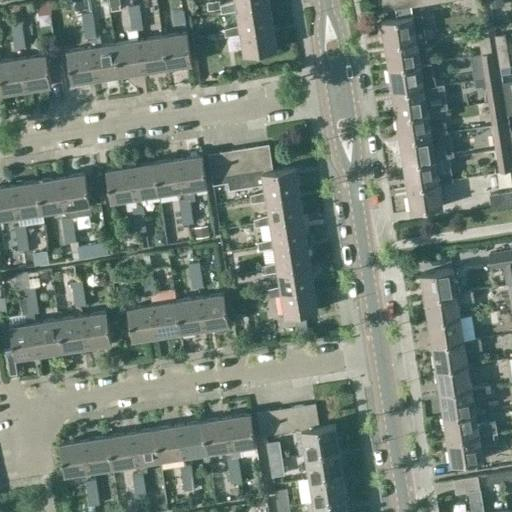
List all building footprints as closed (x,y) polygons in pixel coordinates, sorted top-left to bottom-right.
[(46,0),(35,0),(37,11),(47,10),(46,0)] [(273,23),(269,0),(264,0),(236,5),(235,0),(221,4),(222,12),(237,9),(239,24),(240,28),(273,23)] [(380,0),(382,8),(394,6),(393,0),(380,0)] [(130,14),(141,12),(139,3),(128,5),(130,14)] [(407,4),(395,6),(396,16),(381,19),(384,43),(415,38),(416,41),(426,39),(426,38),(434,37),(433,28),(416,31),(411,4),(407,4)] [(186,22),(184,9),(173,11),(175,24),(186,22)] [(83,21),(94,19),(92,11),(81,13),(83,21)] [(143,28),(141,12),(130,14),(132,30),(137,29),(143,28)] [(95,31),(94,19),(83,21),(84,33),(95,31)] [(12,32),(23,31),(22,23),(11,24),(12,32)] [(224,28),(224,31),(225,36),(240,33),(244,53),(277,47),(273,23),(240,28),(239,24),(224,28)] [(143,28),(137,29),(144,69),(167,66),(162,35),(145,38),(143,28)] [(120,73),(144,69),(137,29),(132,30),(134,40),(115,43),(120,73)] [(26,47),(23,31),(12,32),(14,48),(26,47)] [(162,35),(167,66),(191,62),(186,31),(162,35)] [(495,35),(497,51),(508,49),(505,33),(495,35)] [(97,77),(120,73),(115,43),(102,45),(100,35),(91,37),(92,46),(97,77)] [(479,38),(481,54),(492,52),(489,36),(479,38)] [(419,62),(416,41),(415,38),(384,43),(388,67),(419,62)] [(97,77),(92,46),(68,50),(73,81),(97,77)] [(508,49),(497,51),(500,67),(510,65),(508,49)] [(492,52),(481,54),(484,70),(494,68),(492,52)] [(46,54),(22,58),(26,88),(51,84),(46,54)] [(22,58),(0,61),(0,73),(3,92),(26,88),(22,58)] [(388,67),(392,91),(436,83),(435,75),(434,75),(432,60),(419,62),(388,67)] [(488,101),(500,99),(496,76),(484,77),(488,101)] [(511,80),(502,82),(505,98),(511,97),(511,80)] [(436,83),(392,91),(396,114),(427,109),(447,106),(445,94),(443,83),(436,83)] [(504,123),(500,99),(488,101),(492,125),(504,123)] [(427,109),(396,114),(399,138),(447,130),(446,121),(429,123),(427,109)] [(448,132),(447,130),(399,138),(403,162),(434,157),(434,158),(454,155),(451,131),(448,132)] [(494,132),(496,148),(507,147),(504,131),(494,132)] [(268,142),(256,144),(260,168),(272,166),(268,142)] [(244,146),(248,170),(260,168),(256,144),(244,146)] [(236,172),(246,171),(248,170),(244,146),(232,147),(236,172)] [(232,147),(220,149),(224,174),(236,172),(232,147)] [(507,147),(496,148),(499,164),(509,163),(507,147)] [(224,174),(220,149),(208,151),(212,176),(224,174)] [(177,156),(182,187),(184,198),(179,199),(180,210),(192,208),(190,200),(195,199),(193,185),(206,183),(201,153),(177,156)] [(177,156),(153,160),(158,191),(182,187),(177,156)] [(403,162),(407,185),(453,178),(452,171),(437,172),(434,158),(434,157),(403,162)] [(130,164),(135,195),(158,191),(153,160),(130,164)] [(110,199),(135,195),(130,164),(105,168),(110,199)] [(236,172),(224,174),(212,176),(213,184),(228,181),(229,189),(263,183),(264,188),(265,194),(298,188),(294,165),(272,168),(272,166),(260,168),(248,170),(246,171),(236,172)] [(499,188),(511,185),(511,184),(510,170),(497,172),(499,188)] [(85,171),(60,175),(65,206),(67,216),(61,217),(63,228),(74,226),(73,216),(92,213),(85,171)] [(60,175),(37,179),(42,210),(65,206),(60,175)] [(453,178),(407,185),(411,210),(442,205),(438,182),(453,180),(453,178)] [(37,179),(13,183),(18,214),(20,224),(15,225),(16,235),(27,234),(26,224),(29,223),(27,212),(42,210),(37,179)] [(0,216),(18,214),(13,183),(0,185),(0,216)] [(269,217),(302,212),(298,188),(265,194),(264,188),(249,192),(251,199),(265,197),(268,212),(269,217)] [(511,190),(489,194),(491,208),(511,204),(511,190)] [(133,217),(144,216),(143,204),(132,206),(133,217)] [(192,208),(180,210),(183,224),(194,222),(192,208)] [(306,236),(302,212),(269,217),(268,212),(253,217),(254,224),(269,222),(272,236),(273,241),(306,236)] [(147,229),(144,216),(133,217),(135,231),(147,229)] [(74,226),(63,228),(65,243),(76,241),(74,226)] [(29,248),(27,234),(16,235),(18,250),(29,248)] [(276,265),(309,259),(306,236),(273,241),(272,236),(257,240),(258,247),(273,244),(275,260),(276,265)] [(43,245),(30,245),(30,260),(43,259),(43,245)] [(511,260),(511,254),(511,248),(488,251),(490,264),(511,260)] [(313,283),(309,259),(276,265),(275,260),(261,264),(262,271),(276,269),(279,284),(280,288),(313,283)] [(188,263),(190,275),(202,274),(200,261),(188,263)] [(420,271),(424,296),(466,289),(464,281),(454,283),(451,266),(420,271)] [(143,282),(155,281),(152,268),(141,270),(143,282)] [(202,274),(190,275),(192,288),(204,286),(202,274)] [(71,281),(73,294),(84,292),(83,279),(71,281)] [(157,293),(155,281),(143,282),(145,295),(157,293)] [(264,288),(265,291),(265,294),(280,292),(284,313),(317,308),(313,283),(280,288),(279,284),(264,288)] [(26,299),(37,297),(35,287),(24,288),(26,299)] [(466,291),(466,289),(424,296),(428,320),(459,315),(457,304),(475,301),(473,289),(466,291)] [(223,291),(198,294),(203,326),(227,322),(223,291)] [(84,292),(73,294),(75,306),(86,304),(84,292)] [(198,294),(174,298),(179,329),(203,326),(198,294)] [(14,356),(39,352),(34,320),(35,319),(34,313),(39,312),(37,297),(26,299),(28,313),(24,313),(25,321),(9,323),(14,356)] [(155,333),(179,329),(174,298),(151,302),(155,333)] [(155,333),(151,302),(126,305),(131,336),(155,333)] [(106,308),(81,312),(86,344),(111,340),(106,308)] [(81,312),(57,316),(63,348),(86,344),(81,312)] [(459,315),(428,320),(432,343),(462,338),(459,315)] [(39,352),(63,348),(57,316),(35,319),(34,320),(39,352)] [(432,343),(436,367),(466,362),(465,351),(482,348),(480,337),(463,340),(462,338),(432,343)] [(466,362),(436,367),(440,391),(470,386),(466,362)] [(440,391),(443,414),(474,409),(472,398),(492,395),(490,384),(470,387),(470,386),(440,391)] [(492,414),(511,413),(511,398),(491,400),(492,414)] [(306,426),(318,424),(314,399),(302,401),(306,426)] [(294,428),(299,427),(306,426),(302,401),(291,403),(294,428)] [(291,403),(279,405),(283,429),(294,428),(291,403)] [(279,405),(267,407),(271,431),(283,429),(279,405)] [(259,433),(271,431),(267,407),(255,409),(259,433)] [(474,409),(443,414),(447,438),(497,430),(496,421),(476,424),(474,409)] [(231,445),(233,456),(233,457),(239,456),(242,456),(241,443),(253,441),(249,411),(224,415),(229,445),(231,445)] [(224,415),(201,418),(205,449),(229,445),(224,415)] [(201,418),(177,422),(182,452),(183,452),(185,464),(186,466),(192,465),(195,464),(193,451),(205,449),(201,418)] [(318,424),(306,426),(299,427),(303,451),(338,445),(334,421),(318,424)] [(177,422),(153,426),(158,456),(182,452),(177,422)] [(153,426),(130,430),(135,460),(136,460),(137,472),(138,472),(143,471),(147,471),(145,458),(158,456),(153,426)] [(130,430),(106,433),(111,464),(135,460),(130,430)] [(497,432),(497,430),(447,438),(451,462),(482,457),(480,445),(495,443),(493,433),(497,432)] [(106,433),(82,437),(87,468),(111,464),(106,433)] [(63,471),(87,468),(82,437),(58,441),(63,471)] [(269,454),(281,452),(279,440),(267,442),(269,454)] [(303,451),(307,474),(342,469),(338,445),(303,451)] [(283,464),(281,452),(269,454),(271,465),(283,464)] [(233,457),(233,456),(227,457),(229,469),(240,468),(239,456),(233,457)] [(186,466),(185,464),(180,465),(182,477),(193,475),(192,465),(186,466)] [(242,481),(240,468),(229,469),(231,482),(242,481)] [(307,474),(311,498),(346,493),(342,469),(307,474)] [(511,469),(502,471),(504,481),(511,479),(511,469)] [(138,472),(137,472),(132,473),(134,484),(145,483),(143,471),(138,472)] [(504,481),(502,471),(486,473),(488,484),(504,481)] [(455,491),(468,489),(478,487),(476,474),(453,477),(455,491)] [(195,489),(193,475),(182,477),(184,490),(195,489)] [(87,492),(98,490),(96,478),(85,480),(87,492)] [(147,496),(145,483),(134,484),(136,498),(147,496)] [(483,511),(484,511),(480,487),(478,487),(468,489),(471,511),(483,511)] [(275,490),(277,506),(289,504),(287,488),(275,490)] [(100,503),(98,490),(87,492),(89,505),(100,503)] [(349,511),(346,493),(311,498),(312,511),(349,511)]
